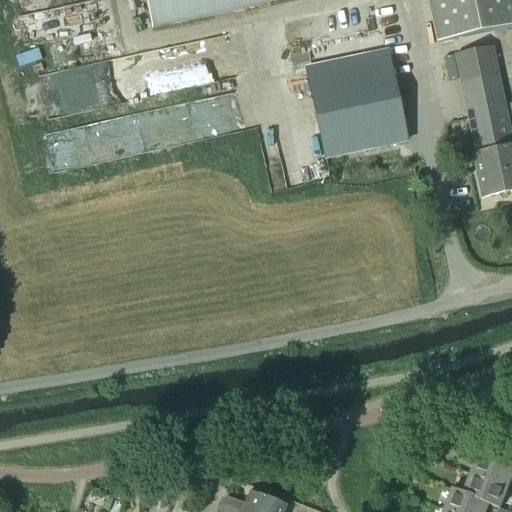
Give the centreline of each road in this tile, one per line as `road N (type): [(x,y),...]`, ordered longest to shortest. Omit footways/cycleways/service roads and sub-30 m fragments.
road 1 (unclassified): [(511,285),(377,321),(0,387)]
road 2 (track): [(134,0),(146,45),(351,0)]
